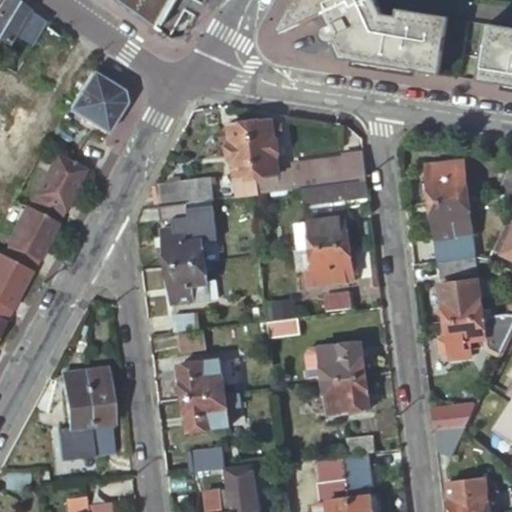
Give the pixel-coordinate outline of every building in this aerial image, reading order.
[(44,22),(13,0),(0,0),(0,1),(0,52),(11,33),(30,45),(44,22)] [(162,0),(107,0),(146,28),(162,0)] [(294,0),(279,28),(278,30),(279,32),(280,32),(281,33),(282,33),(324,10),(330,23),(324,26),(323,27),(322,28),(321,30),(320,32),(320,34),(321,37),(323,38),(324,40),(326,41),(329,41),(332,41),(333,43),(331,44),(338,58),(351,60),(350,65),(412,76),(413,70),(438,75),(448,17),(397,9),(396,16),(381,14),(375,0),(294,0)] [(511,27),(486,24),(476,81),(501,85),(500,90),(511,91),(511,27)] [(122,90),(90,70),(67,108),(105,132),(125,103),(122,90)] [(0,152),(6,157),(33,114),(0,91),(0,83),(3,78),(0,76),(0,152)] [(269,120),(250,122),(255,177),(257,194),(294,189),(290,170),(275,172),(269,120)] [(227,124),(235,197),(249,195),(257,194),(255,177),(250,122),(227,124)] [(511,152),(491,197),(511,194),(511,152)] [(290,170),(294,189),(330,185),(364,180),(361,153),(340,156),(340,163),(290,167),(290,170)] [(44,175),(26,208),(55,222),(62,208),(60,206),(63,199),(66,200),(82,169),(56,155),(46,176),(44,175)] [(448,179),(465,177),(463,163),(446,164),(448,179)] [(425,167),(429,204),(467,199),(465,177),(448,179),(446,164),(425,167)] [(185,195),(186,202),(211,200),(209,176),(156,183),(159,199),(185,195)] [(367,196),(364,180),(330,185),(332,201),(367,196)] [(467,199),(429,204),(433,241),(434,241),(437,264),(474,259),(467,199)] [(185,203),(159,206),(161,216),(186,213),(185,203)] [(26,208),(24,206),(6,241),(8,243),(1,257),(29,271),(33,264),(30,262),(34,255),(37,257),(55,222),(26,208)] [(305,213),(310,250),(347,245),(342,207),(305,213)] [(183,242),(201,240),(199,226),(182,229),(183,242)] [(160,229),(165,267),(203,263),(201,240),(183,242),(182,229),(182,227),(160,229)] [(511,234),(501,257),(511,261),(511,234)] [(310,250),(313,274),(301,275),(303,288),(352,282),(347,245),(310,250)] [(310,250),(290,253),(291,276),(301,275),(313,274),(310,250)] [(25,280),(29,271),(1,257),(0,256),(0,320),(2,322),(6,314),(3,312),(7,304),(10,305),(24,279),(25,280)] [(476,275),(474,259),(437,264),(439,279),(476,275)] [(203,263),(165,267),(170,304),(208,300),(204,263),(203,263)] [(236,279),(234,267),(216,269),(217,281),(236,279)] [(461,299),(478,297),(477,282),(460,284),(461,299)] [(442,323),(480,319),(478,297),(461,299),(460,284),(460,283),(438,286),(442,323)] [(352,310),(350,294),(325,296),(327,313),(352,310)] [(198,328),(197,315),(171,317),(173,331),(198,328)] [(498,359),(511,331),(511,316),(504,316),(480,319),(482,341),(483,351),(498,359)] [(482,341),(480,319),(442,323),(444,342),(446,350),(446,361),(468,358),(467,343),(482,341)] [(292,320),(264,323),(267,339),(294,336),(292,320)] [(206,350),(204,332),(175,336),(176,354),(206,350)] [(319,363),(322,383),(364,378),(359,344),(317,349),(317,350),(319,363)] [(312,364),(319,363),(317,350),(311,351),(312,364)] [(271,377),(269,357),(258,359),(260,379),(271,377)] [(178,366),(182,399),(225,395),(223,374),(229,373),(228,361),(178,366)] [(295,387),(309,385),(306,365),(292,366),(292,363),(278,364),(281,385),(295,384),(295,387)] [(91,427),(111,424),(114,424),(111,368),(88,371),(91,427)] [(91,427),(88,371),(66,374),(68,430),(83,428),(91,427)] [(322,383),(324,401),(326,413),(326,416),(368,411),(364,378),(322,383)] [(511,383),(505,393),(511,397),(511,401),(491,432),(511,445),(511,383)] [(225,395),(182,399),(187,432),(229,428),(225,395)] [(326,413),(324,401),(303,405),(304,416),(326,413)] [(475,406),(428,411),(430,433),(447,431),(463,429),(475,406)] [(113,448),(111,424),(91,427),(92,452),(113,448)] [(84,439),(83,428),(68,430),(66,430),(66,441),(84,439)] [(447,431),(431,433),(434,452),(449,457),(463,429),(447,431)] [(345,456),(372,453),(370,436),(343,439),(345,456)] [(190,454),(192,473),(224,470),(222,450),(190,454)] [(342,456),(315,460),(319,483),(345,479),(342,456)] [(345,458),(350,500),(371,497),(372,497),(366,456),(345,458)] [(259,511),(253,467),(224,470),(226,490),(228,511),(259,511)] [(24,491),(26,476),(2,472),(0,488),(24,491)] [(348,500),(345,479),(319,483),(315,483),(318,504),(326,503),(348,500)] [(486,511),(487,510),(485,497),(483,480),(474,481),(468,481),(445,484),(448,511),(486,511)] [(228,511),(226,490),(205,493),(207,511),(228,511)] [(485,497),(487,510),(495,509),(494,496),(485,497)] [(350,500),(348,500),(349,511),(372,511),(371,497),(350,500)] [(84,511),(84,510),(83,500),(64,502),(60,503),(60,511),(84,511)] [(349,511),(348,500),(326,503),(327,511),(349,511)] [(311,511),(327,511),(326,503),(318,504),(311,508),(311,511)]
